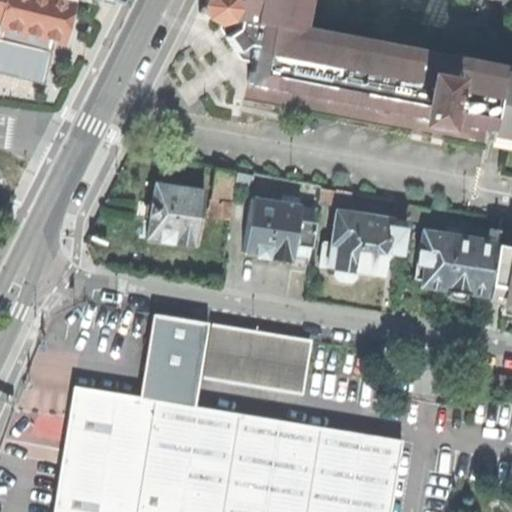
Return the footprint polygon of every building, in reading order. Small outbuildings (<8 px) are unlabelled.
[(0,0),(0,73),(43,84),(51,51),(48,51),(51,39),(64,42),(69,22),(74,2),(66,0),(0,0)] [(219,16),(262,24),(289,29),(302,31),(307,0),(207,0),(200,13),(219,16)] [(251,85),(278,90),(492,129),(502,73),(503,68),(302,31),(289,29),(262,24),(219,16),(238,45),(254,68),(251,85)] [(492,129),(491,134),(511,137),(511,74),(502,73),(492,129)] [(216,168),(212,202),(232,204),(236,172),(216,168)] [(239,173),(237,187),(250,189),(253,176),(239,173)] [(149,228),(147,239),(161,241),(160,243),(173,245),(173,243),(197,247),(205,192),(156,185),(153,205),(151,205),(149,218),(151,218),(149,228)] [(322,190),(320,203),(335,205),(335,201),(337,192),(322,190)] [(337,192),(335,201),(350,204),(352,193),(337,191),(337,192)] [(288,199),(288,204),(300,206),(301,198),(289,196),(288,199)] [(282,259),(294,260),(294,258),(296,246),(312,248),(315,223),(300,221),(302,206),(300,206),(288,204),(281,203),(252,199),(244,254),(257,255),(256,258),(270,260),(270,257),(282,259)] [(232,204),(212,202),(210,218),(230,220),(232,204)] [(398,204),(395,220),(406,222),(408,222),(408,220),(410,206),(398,204)] [(429,209),(410,206),(408,220),(427,223),(429,209)] [(323,242),(320,266),(335,269),(334,270),(356,273),(356,271),(370,273),(384,275),(387,253),(401,255),(406,222),(395,220),(337,212),(332,243),(323,242)] [(501,231),(498,244),(498,246),(511,248),(511,220),(503,219),(501,231)] [(490,229),(488,242),(498,244),(501,231),(490,229)] [(446,292),(450,293),(466,295),(469,296),(469,294),(489,297),(498,246),(498,244),(488,242),(422,232),(414,279),(422,281),(421,287),(433,289),(446,291),(446,292)] [(312,248),(296,246),(294,258),(310,260),(312,248)] [(511,248),(498,246),(489,297),(488,299),(504,302),(503,307),(511,308),(511,248)] [(310,260),(294,258),(294,260),(293,263),(309,266),(310,260)] [(356,273),(334,270),(334,276),(337,281),(350,283),(355,278),(356,273)] [(465,299),(466,295),(450,293),(450,296),(453,300),(460,301),(465,299)] [(511,308),(503,307),(499,332),(511,334),(511,308)] [(152,315),(143,368),(199,377),(208,324),(152,315)] [(310,340),(212,325),(203,378),(302,394),(310,340)] [(143,368),(139,398),(194,407),(199,377),(143,368)] [(499,374),(496,390),(507,392),(510,376),(499,374)] [(62,456),(53,511),(389,511),(401,441),(194,407),(139,398),(73,387),(62,456)]
